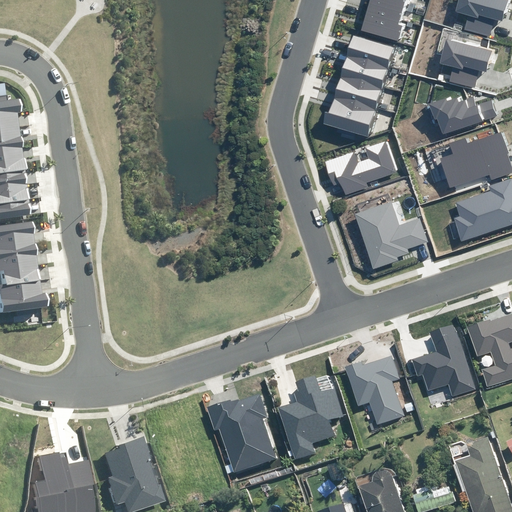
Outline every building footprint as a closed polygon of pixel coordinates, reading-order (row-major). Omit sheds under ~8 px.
[(399,35),(409,0),(368,0),(362,25),(399,35)] [(464,30),(490,36),(494,20),(503,22),(508,0),(458,0),(456,12),(468,15),(464,30)] [(375,119),(400,42),(358,29),(334,106),(375,119)] [(441,79),(475,87),(479,70),(486,72),(491,51),(446,39),(440,63),(445,65),(441,79)] [(438,119),(443,134),(497,114),(492,100),(476,106),(473,97),(458,102),(457,99),(448,102),(446,97),(428,104),(434,120),(438,119)] [(0,218),(31,214),(17,112),(23,111),(21,99),(0,101),(0,218)] [(439,158),(449,188),(489,174),(491,180),(511,172),(511,167),(507,153),(510,152),(502,131),(468,143),(466,137),(448,143),(452,154),(439,158)] [(340,184),(345,196),(368,187),(367,183),(396,172),(385,141),(365,148),(369,159),(358,163),(354,152),(325,162),(334,186),(340,184)] [(454,218),(461,241),(511,224),(511,178),(489,185),(491,191),(456,202),(461,216),(454,218)] [(373,270),(399,261),(398,258),(409,254),(408,249),(428,242),(420,218),(399,225),(392,202),(355,214),(373,270)] [(30,219),(0,224),(0,269),(3,270),(5,284),(0,285),(0,307),(1,313),(50,305),(48,293),(42,294),(30,219)] [(490,319),(467,327),(477,356),(492,352),(496,366),(483,370),(488,387),(511,378),(511,348),(511,349),(509,343),(511,342),(511,313),(490,321),(490,319)] [(411,360),(417,376),(423,374),(428,391),(448,384),(453,397),(478,389),(456,324),(430,332),(437,351),(411,360)] [(370,402),(378,425),(404,416),(392,381),(400,378),(392,356),(363,366),(362,361),(345,367),(359,406),(370,402)] [(279,407),(295,459),(316,453),(312,442),(335,435),(330,420),(345,415),(337,388),(321,393),(316,376),(296,382),(299,391),(294,393),(297,402),(279,407)] [(233,472),(276,459),(263,418),(267,417),(260,393),(239,400),(238,398),(207,408),(214,431),(220,429),(233,472)] [(125,502),(128,511),(135,511),(167,502),(162,485),(157,487),(148,460),(153,459),(145,436),(118,445),(120,449),(105,454),(112,477),(109,478),(117,504),(125,502)] [(455,465),(452,466),(462,493),(464,492),(471,511),(511,511),(511,509),(487,438),(465,445),(469,456),(454,461),(455,465)] [(36,482),(41,511),(97,511),(88,460),(67,463),(66,457),(60,458),(60,452),(42,455),(46,480),(36,482)] [(357,488),(364,511),(402,511),(397,496),(398,495),(396,487),(394,488),(390,476),(387,473),(380,471),(375,473),(372,477),(370,481),(371,483),(357,488)] [(416,494),(412,496),(416,511),(425,511),(455,503),(452,492),(448,493),(447,488),(436,492),(438,497),(434,498),(431,490),(427,491),(426,487),(415,490),(416,494)] [(357,511),(355,511),(346,511),(343,502),(318,511),(357,511)]
